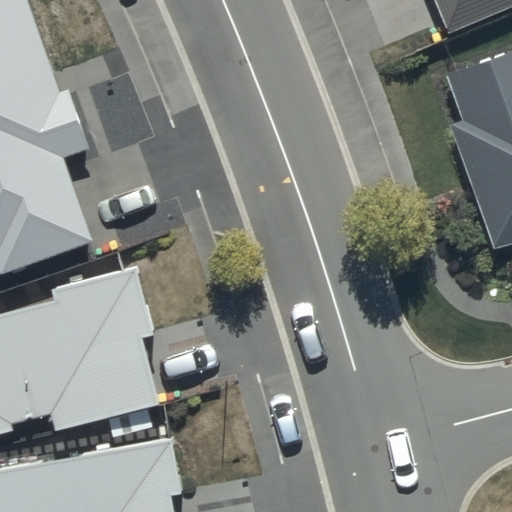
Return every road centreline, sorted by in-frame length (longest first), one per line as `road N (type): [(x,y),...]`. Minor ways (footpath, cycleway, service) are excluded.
road 1 (residential): [(380,449),(314,236),(224,0)]
road 2 (residential): [(511,413),(380,449)]
